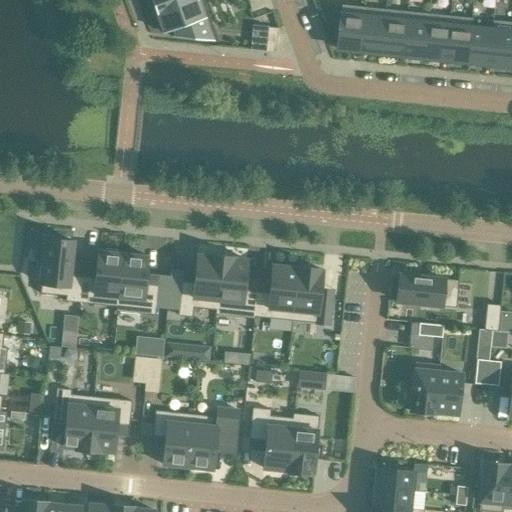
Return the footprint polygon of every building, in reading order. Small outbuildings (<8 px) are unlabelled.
[(150,0),(156,14),(197,0),(150,0)] [(218,41),(202,0),(197,0),(156,14),(163,33),(173,30),(176,36),(173,36),(173,37),(218,42),(218,41)] [(337,49),(359,51),(363,7),(341,5),(337,49)] [(359,51),(381,53),(385,9),(363,7),(359,51)] [(407,12),(385,9),(381,53),(403,56),(407,12)] [(403,56),(424,58),(429,14),(407,12),(403,56)] [(451,16),(429,14),(424,58),(446,60),(451,16)] [(446,60),(468,62),(472,23),(472,18),(451,16),(446,60)] [(511,22),(492,20),(491,25),(487,64),(509,67),(511,38),(511,22)] [(491,25),(472,23),(468,62),(487,64),(491,25)] [(265,51),(275,52),(278,29),(268,28),(265,51)] [(38,279),(41,279),(40,293),(66,296),(65,301),(80,303),(83,277),(84,272),(70,270),(73,241),(46,238),(43,266),(40,266),(38,279)] [(118,250),(105,249),(104,252),(98,251),(95,278),(83,277),(80,303),(116,306),(117,306),(123,254),(118,254),(118,250)] [(117,306),(116,306),(116,311),(155,315),(158,285),(145,283),(148,257),(123,254),(117,306)] [(178,315),(192,317),(193,306),(216,308),(222,256),(209,255),(209,256),(197,255),(194,281),(181,280),(178,315)] [(216,308),(215,314),(254,319),(255,317),(257,291),(258,288),(244,287),(247,260),(234,259),(234,257),(222,256),(216,308)] [(292,320),(297,268),(272,265),(269,292),(257,291),(255,317),(292,320)] [(332,298),(319,297),(322,271),(320,270),(320,269),(297,267),(297,268),(292,320),(329,324),(332,298)] [(423,304),(423,307),(436,309),(437,306),(455,308),(458,280),(399,274),(396,301),(423,304)] [(487,305),(484,330),(492,331),(497,331),(500,306),(487,305)] [(17,334),(28,335),(29,323),(18,322),(17,334)] [(441,338),(443,326),(419,323),(418,335),(441,338)] [(491,331),(480,330),(479,338),(491,340),(491,331)] [(60,347),(75,348),(76,337),(61,335),(60,347)] [(166,343),(164,357),(175,358),(177,344),(166,343)] [(61,347),(49,346),(48,358),(60,359),(61,347)] [(148,356),(147,366),(159,368),(160,358),(148,356)] [(477,359),(474,383),(486,385),(488,361),(477,359)] [(488,361),(486,385),(498,386),(500,362),(488,361)] [(438,372),(439,372),(439,365),(415,362),(410,411),(434,413),(438,372)] [(256,370),(254,382),(271,384),(272,371),(256,370)] [(325,375),(299,372),(298,386),(323,389),(325,375)] [(438,372),(434,413),(435,413),(435,412),(458,414),(461,374),(439,372),(438,372)] [(63,447),(76,448),(76,449),(88,451),(93,397),(70,395),(71,390),(56,388),(53,419),(66,420),(63,447)] [(101,451),(113,452),(116,425),(128,427),(131,401),(93,397),(88,451),(100,452),(101,451)] [(270,410),(252,408),(249,440),(265,442),(263,468),(287,471),(293,418),(292,418),(270,416),(270,410)] [(192,414),(155,410),(152,436),(165,438),(162,464),(187,467),(192,414)] [(25,413),(10,412),(10,418),(24,420),(25,413)] [(192,470),(205,472),(205,469),(212,469),(217,417),(192,414),(187,467),(192,467),(192,470)] [(288,472),(310,474),(310,473),(312,473),(318,416),(292,414),(292,418),(293,418),(287,471),(288,471),(288,472)] [(484,463),(479,511),(488,511),(502,511),(502,509),(501,508),(506,466),(506,465),(484,463)] [(502,509),(511,509),(511,466),(506,466),(501,508),(502,509)] [(375,487),(411,491),(413,471),(377,468),(375,487)] [(457,486),(456,495),(466,496),(467,487),(457,486)] [(375,487),(373,505),(409,508),(410,493),(411,491),(375,487)] [(456,495),(455,504),(465,505),(466,496),(456,495)] [(44,511),(46,503),(24,500),(22,511),(44,511)] [(46,503),(44,511),(67,511),(68,505),(46,503)]
